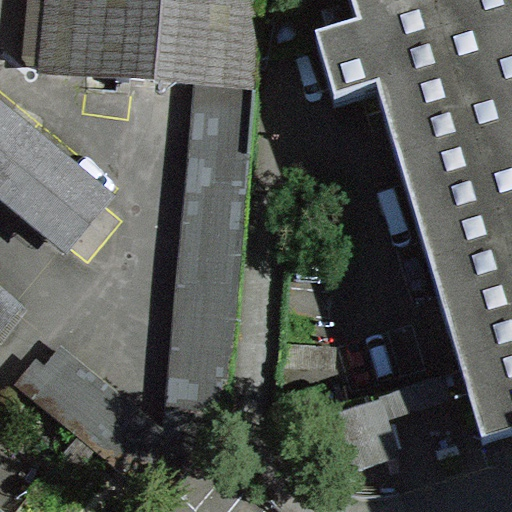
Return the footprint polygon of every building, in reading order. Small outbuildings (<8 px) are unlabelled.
[(201,84),(253,88),(258,26),(260,0),(95,0),(95,10),(50,6),(43,70),(201,84)] [(511,0),(260,0),(258,26),(342,0),(347,0),(357,32),(315,45),(316,47),(334,108),(376,95),(460,372),(482,445),(511,436),(511,0)] [(78,437),(159,504),(223,427),(253,88),(201,84),(192,176),(191,176),(169,410),(162,436),(58,351),(42,370),(33,363),(15,386),(78,438),(78,437)] [(105,204),(0,117),(0,191),(69,248),(105,204)] [(0,331),(15,314),(0,301),(0,331)] [(389,387),(323,411),(349,483),(403,473),(389,387)]
